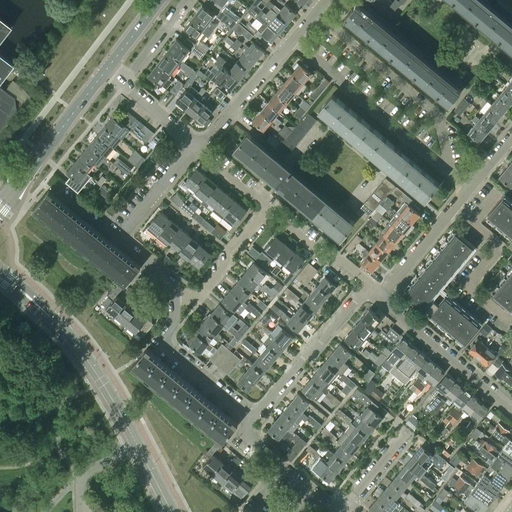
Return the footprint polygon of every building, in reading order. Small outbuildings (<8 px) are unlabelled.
[(280,32),(288,23),(277,14),(271,8),(266,14),(257,6),(262,0),(261,0),(255,0),(250,7),(251,8),(258,14),(280,32)] [(274,5),(268,0),(261,0),(262,0),(271,8),(274,5)] [(494,11),(480,0),(449,0),(481,26),(494,11)] [(288,23),(296,13),(285,4),(277,14),(288,23)] [(408,47),(360,7),(356,4),(343,19),(396,62),(408,47)] [(210,21),(215,14),(202,5),(193,17),(212,31),(216,26),(210,21)] [(224,6),(220,11),(230,18),(231,19),(230,19),(236,24),(240,18),(224,6)] [(217,16),(227,24),(230,19),(231,19),(230,18),(220,11),(217,16)] [(511,26),(494,11),(481,26),(511,51),(511,26)] [(272,42),(280,32),(258,14),(255,17),(260,21),(260,22),(262,24),(258,29),(258,30),(272,42)] [(212,31),(193,17),(184,29),(196,38),(201,31),(208,36),(212,31)] [(258,29),(249,22),(245,26),(254,34),(258,30),(258,29)] [(0,86),(0,82),(13,66),(14,65),(0,54),(0,37),(7,29),(0,23),(0,128),(15,108),(15,104),(14,97),(6,92),(7,91),(0,86)] [(253,35),(239,23),(233,30),(239,34),(240,32),(249,40),(253,35)] [(205,52),(195,44),(187,38),(182,43),(176,39),(168,50),(181,60),(189,49),(191,50),(190,50),(201,58),(205,52)] [(209,47),(198,40),(195,44),(205,52),(209,47)] [(256,61),(264,51),(253,42),(249,47),(245,44),(241,48),(245,51),(256,61)] [(461,91),(408,47),(396,62),(448,106),(461,91)] [(170,73),(181,60),(168,50),(157,64),(170,73)] [(248,70),(256,61),(245,51),(237,61),(248,70)] [(248,70),(237,61),(232,67),(221,57),(218,61),(229,70),(240,79),(248,70)] [(232,89),(240,79),(229,70),(218,61),(215,65),(220,69),(215,75),(208,70),(204,74),(214,82),(218,77),(232,89)] [(170,73),(157,64),(148,75),(155,80),(154,82),(159,85),(160,84),(166,89),(172,81),(167,77),(170,73)] [(311,74),(300,64),(292,73),(303,83),(311,74)] [(192,84),(191,83),(199,74),(195,71),(184,84),(189,88),(192,84)] [(303,83),(292,73),(284,83),(296,93),(303,83)] [(175,95),(183,84),(178,80),(170,91),(175,95)] [(318,96),(326,86),(321,82),(313,92),(318,96)] [(288,102),(296,93),(284,83),(276,92),(288,102)] [(510,104),(511,101),(511,89),(507,85),(499,95),(510,104)] [(193,116),(203,104),(198,100),(206,90),(202,87),(194,97),(185,109),(193,116)] [(222,100),(226,95),(218,88),(214,92),(222,100)] [(194,97),(185,89),(176,101),(185,109),(194,97)] [(315,99),(318,96),(313,92),(313,91),(309,95),(315,99)] [(280,112),(288,102),(276,92),(268,102),(280,112)] [(395,147),(332,94),(320,109),(427,198),(439,184),(401,152),(400,154),(394,149),(395,147)] [(502,114),(510,104),(499,95),(491,104),(502,114)] [(280,112),(268,102),(260,111),(272,121),(278,126),(281,122),(275,117),(280,112)] [(480,111),(483,114),(495,123),(502,114),(491,104),(488,102),(480,111)] [(202,124),(212,112),(203,104),(193,116),(202,124)] [(126,127),(134,117),(128,111),(125,114),(120,121),(126,127)] [(272,121),(260,111),(252,121),(264,130),(272,121)] [(121,139),(129,129),(126,127),(120,121),(125,114),(123,112),(120,116),(117,119),(113,116),(105,125),(121,139)] [(317,121),(313,118),(307,113),(303,117),(313,125),(317,121)] [(487,132),(495,123),(483,114),(476,123),(487,132)] [(131,131),(139,121),(134,117),(126,127),(129,129),(131,131)] [(313,125),(303,117),(300,121),(309,130),(313,125)] [(136,135),(144,125),(139,121),(131,131),(136,135)] [(309,130),(300,121),(296,126),(306,134),(309,130)] [(479,142),(487,132),(476,123),(468,132),(479,142)] [(121,139),(105,125),(97,134),(109,144),(113,140),(118,143),(121,139)] [(140,139),(149,129),(144,125),(136,135),(140,139)] [(290,129),(285,125),(282,129),(287,133),(290,129)] [(306,134),(296,126),(293,130),(302,138),(306,134)] [(145,143),(154,133),(149,129),(140,139),(145,143)] [(287,133),(282,129),(279,133),(284,137),(287,133)] [(302,138),(293,130),(289,134),(299,143),(302,138)] [(114,148),(109,144),(97,134),(90,144),(106,157),(114,148)] [(299,143),(289,134),(285,139),(295,147),(299,143)] [(349,221),(246,135),(233,150),(271,181),(273,180),(279,185),(277,186),(340,239),(354,222),(351,219),(349,221)] [(279,143),(270,135),(266,140),(275,148),(279,143)] [(295,147),(285,139),(282,143),(292,151),(295,147)] [(292,151),(282,143),(278,147),(284,153),(288,156),(292,151)] [(106,157),(90,144),(82,153),(94,163),(98,167),(103,161),(105,163),(108,159),(106,158),(106,157)] [(127,153),(132,148),(128,144),(124,150),(127,153)] [(139,166),(145,158),(136,151),(130,158),(139,166)] [(86,172),(94,163),(82,153),(74,162),(86,172)] [(131,169),(120,159),(118,157),(113,163),(116,166),(120,169),(127,174),(131,169)] [(78,193),(91,177),(86,172),(74,162),(66,172),(71,176),(65,182),(78,193)] [(511,186),(511,184),(511,170),(507,166),(499,177),(511,186)] [(195,191),(206,177),(196,169),(185,182),(195,191)] [(101,185),(106,179),(102,176),(97,181),(101,185)] [(205,199),(216,185),(206,177),(195,191),(205,199)] [(394,186),(385,178),(381,182),(391,190),(394,186)] [(97,190),(101,185),(97,181),(93,187),(97,190)] [(391,190),(381,182),(378,187),(387,195),(391,190)] [(215,207),(226,194),(216,185),(205,199),(201,204),(206,208),(210,203),(215,207)] [(387,195),(378,187),(374,191),(383,199),(387,195)] [(406,195),(396,187),(392,192),(402,200),(406,195)] [(383,199),(374,191),(370,196),(380,203),(383,199)] [(125,285),(141,266),(136,262),(134,265),(75,216),(47,193),(33,211),(34,211),(35,209),(126,283),(125,285)] [(184,203),(176,193),(170,198),(181,207),(184,203)] [(222,218),(236,202),(226,194),(215,207),(213,210),(222,218)] [(419,214),(409,206),(413,202),(406,195),(402,200),(405,202),(397,211),(412,224),(419,214)] [(380,203),(370,196),(367,200),(376,208),(380,203)] [(511,203),(503,196),(487,214),(511,234),(511,203)] [(393,202),(388,197),(385,201),(390,206),(393,202)] [(376,208),(367,200),(363,204),(373,212),(376,208)] [(387,209),(390,206),(385,201),(381,205),(387,209)] [(241,216),(246,210),(236,202),(222,218),(232,227),(241,216)] [(373,212),(363,204),(360,209),(369,216),(373,212)] [(191,216),(195,211),(189,206),(185,211),(191,216)] [(369,216),(360,209),(356,213),(366,221),(369,216)] [(412,224),(397,211),(395,215),(398,217),(392,223),(404,233),(412,224)] [(159,234),(171,221),(160,212),(157,216),(149,225),(159,234)] [(378,221),(372,216),(369,220),(374,224),(378,221)] [(371,228),(374,224),(369,220),(366,224),(371,228)] [(167,245),(180,229),(171,221),(159,234),(157,237),(167,245)] [(396,242),(404,233),(392,223),(384,233),(396,242)] [(224,235),(214,227),(211,232),(220,240),(224,235)] [(179,250),(190,237),(180,229),(167,245),(167,246),(170,242),(179,250)] [(474,246),(456,231),(404,292),(422,308),(424,306),(435,294),(474,246)] [(388,252),(396,242),(384,233),(376,242),(388,252)] [(362,239),(357,235),(353,239),(358,243),(362,239)] [(285,244),(276,236),(265,248),(275,256),(285,244)] [(189,259),(200,245),(190,237),(179,250),(189,259)] [(350,252),(358,243),(353,239),(345,248),(350,252)] [(380,261),(388,252),(376,242),(369,251),(366,249),(380,261)] [(284,264),(295,252),(285,244),(275,256),(284,264)] [(199,267),(210,253),(200,245),(189,259),(199,267)] [(380,261),(366,249),(362,253),(365,256),(361,261),(372,271),(380,261)] [(294,272),(304,260),(295,252),(284,264),(294,272)] [(271,261),(263,254),(258,260),(266,267),(271,261)] [(266,273),(254,262),(246,272),(258,282),(266,273)] [(296,278),(301,282),(313,267),(308,263),(296,278)] [(276,275),(281,269),(277,266),(272,272),(276,275)] [(301,282),(305,286),(318,271),(313,267),(301,282)] [(511,269),(492,293),(511,308),(511,307),(511,269)] [(258,282),(246,272),(238,281),(251,292),(258,282)] [(287,285),(294,277),(290,274),(288,275),(286,274),(281,280),(287,285)] [(336,286),(325,277),(318,286),(328,295),(336,286)] [(243,301),(251,292),(238,281),(230,291),(243,301)] [(271,289),(265,284),(262,288),(268,294),(270,292),(269,291),(271,289)] [(321,304),(328,295),(318,286),(310,295),(321,304)] [(274,298),(279,292),(273,288),(271,289),(269,291),(270,292),(268,294),(274,298)] [(294,293),(288,288),(284,292),(290,297),(291,295),(292,295),(294,293)] [(116,316),(126,304),(116,296),(118,295),(113,291),(101,305),(102,305),(103,305),(116,316)] [(235,311),(243,301),(230,291),(222,300),(235,311)] [(299,298),(294,293),(292,295),(291,295),(290,297),(296,302),(299,298)] [(313,313),(321,304),(310,295),(302,304),(313,313)] [(437,296),(426,308),(431,312),(429,314),(465,343),(480,325),(445,295),(441,300),(437,296)] [(224,323),(232,314),(219,303),(212,313),(224,323)] [(255,308),(249,303),(246,307),(252,312),(254,310),(253,310),(255,308)] [(125,324),(136,312),(126,304),(116,316),(116,317),(116,316),(126,324),(125,324)] [(306,322),(313,313),(302,304),(295,313),(306,322)] [(261,313),(255,308),(253,310),(254,310),(252,312),(258,317),(261,313)] [(298,331),(306,322),(295,313),(291,318),(280,309),(276,313),(298,331)] [(373,329),(381,319),(369,309),(361,319),(373,329)] [(142,337),(153,324),(147,318),(145,320),(136,312),(125,324),(126,325),(126,324),(136,332),(135,333),(136,333),(136,332),(142,337)] [(224,323),(212,313),(204,322),(217,333),(224,323)] [(373,329),(361,319),(353,328),(365,339),(373,329)] [(265,326),(260,321),(256,325),(263,331),(265,329),(263,328),(265,326)] [(221,337),(216,333),(217,333),(204,322),(196,332),(209,342),(213,337),(218,341),(221,337)] [(487,333),(491,328),(486,324),(482,329),(487,333)] [(237,331),(231,325),(227,329),(233,334),(235,332),(236,333),(237,331)] [(272,331),(265,326),(263,328),(265,329),(263,331),(268,335),(272,331)] [(293,337),(283,328),(275,337),(286,346),(293,337)] [(357,348),(365,339),(353,328),(345,338),(357,348)] [(387,341),(395,331),(391,328),(386,334),(382,330),(378,334),(387,341)] [(243,335),(237,331),(236,333),(235,332),(233,334),(239,339),(243,335)] [(209,342),(196,332),(188,341),(201,352),(209,342)] [(278,355),(286,346),(275,337),(268,346),(278,355)] [(400,358),(411,344),(402,337),(381,364),(389,371),(400,358)] [(477,358),(487,347),(480,341),(481,339),(479,338),(468,351),(477,358)] [(250,344),(245,339),(241,343),(248,349),(250,347),(248,346),(250,344)] [(214,363),(227,348),(222,344),(210,359),(214,363)] [(253,353),(257,349),(250,344),(248,346),(250,347),(248,349),(253,353)] [(343,362),(351,353),(340,344),(332,353),(343,362)] [(397,378),(419,351),(411,344),(400,358),(404,361),(393,374),(397,378)] [(271,364),(278,355),(268,346),(260,355),(271,364)] [(486,365),(497,353),(495,351),(493,353),(487,347),(477,358),(486,365)] [(231,422),(149,354),(151,352),(147,348),(131,367),(132,366),(222,441),(221,442),(222,443),(238,424),(233,420),(231,422)] [(219,367),(227,358),(231,352),(227,348),(214,363),(219,367)] [(416,371),(427,357),(419,351),(397,378),(402,381),(412,368),(416,371)] [(232,361),(236,356),(231,352),(227,358),(232,361)] [(349,366),(343,362),(332,353),(325,362),(339,374),(341,376),(349,366)] [(378,366),(386,356),(382,353),(374,362),(378,366)] [(271,364),(260,355),(253,364),(252,364),(263,373),(271,364)] [(224,371),(228,375),(241,360),(236,356),(232,361),(224,371)] [(414,391),(435,364),(427,357),(416,371),(421,374),(410,388),(414,391)] [(224,371),(232,361),(227,358),(219,367),(224,371)] [(360,367),(363,363),(357,358),(354,362),(360,367)] [(256,382),(263,373),(252,364),(253,364),(248,360),(244,363),(249,368),(245,373),(256,382)] [(339,374),(325,362),(317,371),(331,383),(339,374)] [(433,385),(444,371),(435,364),(414,391),(418,394),(429,381),(433,385)] [(511,384),(511,373),(509,371),(510,370),(503,364),(495,373),(502,379),(502,378),(511,386),(511,384)] [(368,382),(375,373),(366,367),(360,376),(368,382)] [(331,383),(317,371),(310,380),(324,392),(326,394),(329,390),(327,388),(331,383)] [(256,382),(245,373),(237,382),(248,391),(256,382)] [(433,407),(455,380),(447,373),(436,387),(440,390),(426,408),(430,411),(433,407)] [(349,379),(344,374),(340,378),(346,383),(348,382),(347,381),(349,379)] [(356,384),(349,379),(347,381),(348,382),(346,383),(352,388),(356,384)] [(324,392),(310,380),(302,389),(316,401),(324,392)] [(453,400),(463,387),(455,380),(433,407),(438,410),(449,397),(453,400)] [(450,420),(471,393),(463,387),(453,400),(457,404),(446,417),(450,420)] [(334,397),(329,392),(325,396),(332,402),(333,399),(334,397)] [(469,414),(480,400),(471,393),(450,420),(454,424),(465,410),(469,414)] [(302,412),(309,403),(298,394),(290,403),(302,412)] [(359,399),(368,406),(360,415),(363,418),(374,428),(382,418),(374,412),(378,406),(363,394),(359,398),(359,399)] [(337,406),(341,402),(334,397),(333,399),(332,402),(337,406)] [(467,434),(489,407),(480,400),(469,414),(474,417),(462,431),(467,434)] [(308,417),(302,412),(290,403),(283,412),(298,424),(302,419),(305,421),(306,419),(308,417)] [(345,414),(340,410),(337,414),(343,419),(344,417),(343,416),(345,414)] [(299,425),(298,424),(283,412),(275,421),(293,435),(291,437),(297,442),(298,440),(299,440),(301,438),(293,432),(299,425)] [(351,420),(345,414),(343,416),(344,417),(343,419),(348,424),(351,420)] [(413,414),(406,422),(406,423),(414,430),(414,429),(421,422),(416,418),(417,417),(413,414)] [(313,422),(315,420),(310,415),(308,417),(306,419),(313,424),(314,422),(313,422)] [(374,428),(363,418),(356,427),(367,436),(374,428)] [(322,425),(315,420),(313,422),(314,422),(313,424),(318,429),(322,425)] [(293,435),(275,421),(268,430),(272,434),(268,439),(277,447),(286,436),(289,439),(291,437),(293,435)] [(359,445),(367,436),(356,427),(352,423),(344,432),(348,436),(359,445)] [(511,433),(498,424),(495,428),(511,439),(511,433)] [(439,441),(449,429),(445,426),(436,438),(439,441)] [(330,432),(325,428),(321,432),(328,437),(329,435),(328,434),(330,432)] [(511,439),(495,428),(492,432),(506,442),(503,447),(511,453),(511,439)] [(337,438),(330,432),(328,434),(329,435),(328,437),(333,442),(337,438)] [(359,445),(348,436),(344,432),(337,441),(352,454),(359,445)] [(291,462),(306,443),(301,438),(299,440),(298,440),(297,442),(291,449),(285,457),(291,462)] [(352,454),(337,441),(336,441),(341,445),(333,454),(344,463),(352,454)] [(511,453),(503,447),(499,451),(485,441),(482,446),(511,467),(511,453)] [(210,448),(215,452),(220,446),(216,442),(210,448)] [(315,450),(310,446),(306,450),(313,455),(314,453),(314,452),(315,450)] [(445,461),(435,452),(432,455),(421,446),(414,455),(425,464),(429,459),(440,468),(445,461)] [(511,470),(511,467),(482,446),(479,450),(493,460),(490,465),(507,477),(511,470)] [(212,474),(223,461),(214,454),(215,452),(210,448),(205,455),(209,459),(203,466),(212,474)] [(337,472),(344,463),(333,454),(328,449),(325,453),(328,455),(323,460),(337,472)] [(322,456),(315,450),(314,452),(314,453),(313,455),(318,460),(322,456)] [(425,464),(414,455),(406,464),(417,473),(425,464)] [(507,477),(490,465),(486,469),(482,466),(472,459),(470,463),(479,470),(501,486),(507,477)] [(337,472),(323,460),(323,461),(326,463),(318,472),(329,481),(337,472)] [(222,483),(233,470),(223,461),(212,474),(212,475),(213,474),(222,482),(222,483)] [(479,470),(470,463),(466,467),(480,478),(477,482),(494,495),(501,486),(479,470)] [(417,473),(406,464),(399,473),(410,482),(417,473)] [(237,494),(248,480),(244,476),(242,478),(233,470),(222,483),(223,482),(232,490),(232,491),(233,491),(237,494)] [(410,482),(399,473),(391,482),(402,491),(410,482)] [(428,482),(430,480),(424,475),(420,479),(426,483),(427,482),(428,482)] [(494,495),(477,482),(473,487),(459,476),(456,481),(488,504),(494,495)] [(481,511),(488,504),(456,481),(452,477),(448,482),(467,495),(464,500),(479,511),(481,511)] [(435,485),(430,480),(428,482),(427,482),(426,483),(432,489),(435,485)] [(402,491),(391,482),(384,491),(395,500),(402,491)] [(442,499),(448,492),(444,488),(438,496),(442,499)] [(388,509),(395,500),(384,491),(376,500),(390,511),(391,511),(388,509)] [(415,498),(409,493),(405,497),(411,501),(412,500),(413,500),(415,498)] [(420,503),(415,498),(413,500),(412,500),(411,501),(417,507),(416,508),(420,511),(421,511),(424,509),(419,505),(420,503)] [(389,511),(390,511),(376,500),(369,509),(372,511),(389,511)]
